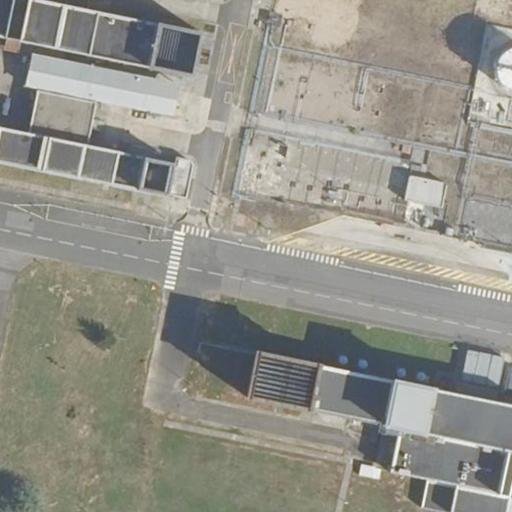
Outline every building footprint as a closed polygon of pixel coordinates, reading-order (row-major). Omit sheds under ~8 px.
[(0,0),(0,41),(73,56),(190,78),(200,34),(85,10),(86,0),(0,0)] [(497,73),(501,82),(508,88),(511,88),(511,47),(511,48),(502,54),(497,62),(497,73)] [(26,55),(20,85),(140,111),(147,82),(26,55)] [(0,167),(184,203),(192,161),(173,157),(172,164),(84,145),(92,105),(33,93),(25,133),(0,128),(0,167)] [(407,175),(400,208),(439,216),(445,183),(407,175)] [(419,509),(432,511),(502,511),(506,498),(511,469),(511,407),(450,395),(450,384),(439,382),(437,392),(252,355),(243,400),(381,428),(379,443),(394,446),(388,473),(425,481),(419,509)] [(511,511),(511,498),(506,498),(502,511),(511,511)]
